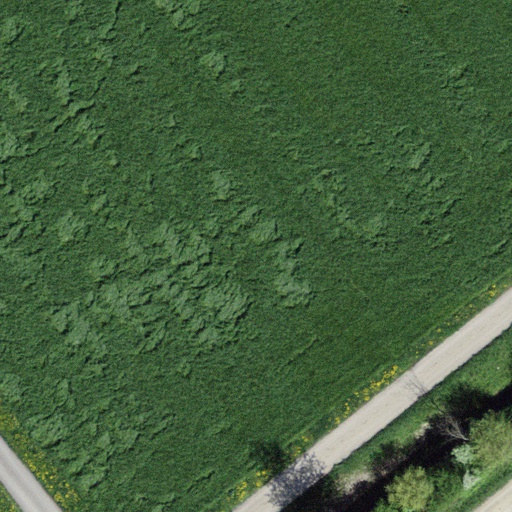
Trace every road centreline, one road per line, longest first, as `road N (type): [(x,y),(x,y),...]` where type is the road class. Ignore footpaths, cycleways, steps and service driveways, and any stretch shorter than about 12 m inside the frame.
road 1 (track): [(511,280),(369,389),(237,511)]
road 2 (track): [(87,511),(0,411)]
